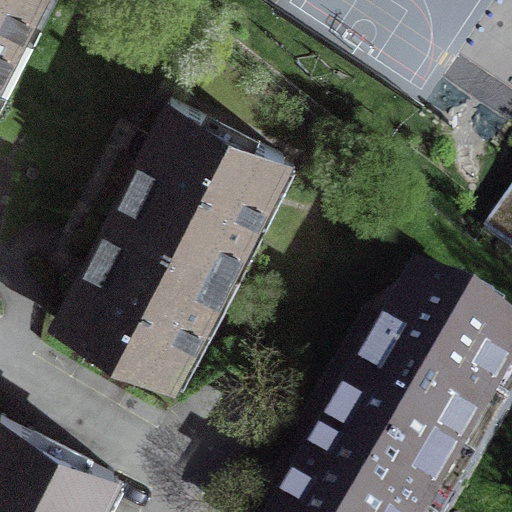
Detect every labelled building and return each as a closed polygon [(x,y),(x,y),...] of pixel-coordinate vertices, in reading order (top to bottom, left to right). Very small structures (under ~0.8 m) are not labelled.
[(0,0),(0,58),(29,0),(0,0)] [(113,207),(226,263),(282,152),(170,96),(142,151),(113,207)] [(511,189),(484,228),(511,247),(511,189)] [(226,263),(113,207),(87,258),(57,319),(169,375),(226,263)] [(354,392),(460,455),(511,366),(511,336),(419,282),(384,340),(354,392)] [(426,511),(460,455),(354,392),(308,469),(282,511),(426,511)] [(88,511),(112,467),(1,411),(0,413),(0,511),(88,511)]
